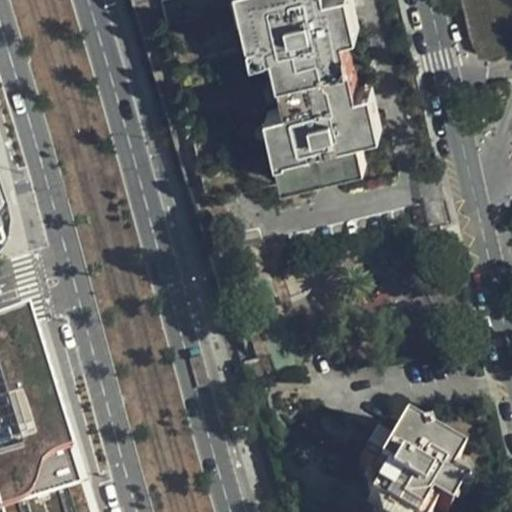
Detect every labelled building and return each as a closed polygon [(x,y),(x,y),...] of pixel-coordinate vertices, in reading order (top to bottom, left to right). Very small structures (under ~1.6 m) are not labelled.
[(164,0),(160,1),(204,202),(367,168),(359,137),(372,134),(363,91),(356,93),(344,38),(352,37),(343,0),(164,0)] [(0,352),(0,358),(11,355),(59,511),(78,511),(28,349),(21,352),(19,347),(0,352)] [(59,511),(11,355),(0,358),(0,511),(59,511)] [(432,511),(448,485),(448,486),(463,461),(429,442),(419,445),(417,435),(403,428),(388,452),(374,444),(359,469),(386,485),(372,509),(376,511),(432,511)] [(419,445),(429,442),(427,433),(417,435),(419,445)]
